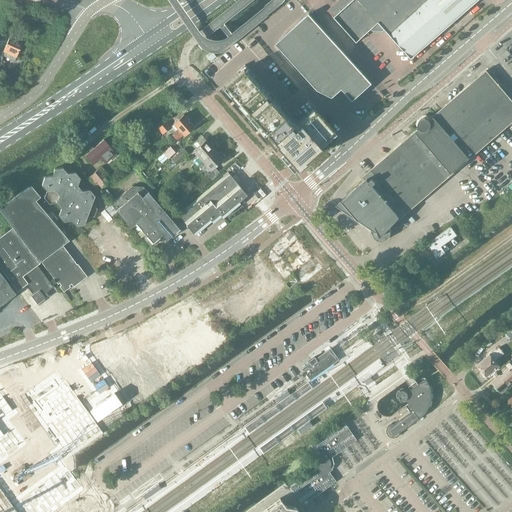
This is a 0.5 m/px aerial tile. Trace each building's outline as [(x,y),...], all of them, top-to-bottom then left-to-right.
[(328,11),(357,43),(371,29),(373,31),(383,31),(385,30),(411,59),(479,0),(340,0),(339,1),(328,11)] [(333,98),(342,89),(353,101),(372,84),(310,14),(277,44),(319,91),(333,98)] [(9,39),(3,52),(4,52),(16,58),(22,44),(9,39)] [(367,226),(372,235),(373,236),(373,237),(374,238),(375,239),(375,240),(376,241),(377,241),(378,242),(379,242),(380,242),(382,243),(383,242),(384,242),(385,242),(386,241),(387,241),(387,240),(388,240),(388,239),(389,238),(390,237),(390,236),(390,235),(390,233),(390,232),(390,231),(389,230),(389,229),(388,228),(398,220),(399,221),(468,162),(511,125),(511,100),(487,71),(453,100),(432,118),(430,120),(428,119),(426,118),(424,118),(424,117),(424,116),(424,117),(423,118),(423,119),(420,121),(418,122),(417,122),(418,122),(419,122),(419,124),(419,126),(420,128),(418,130),(409,137),(410,138),(403,144),(402,143),(363,177),(363,178),(364,176),(367,179),(349,194),(371,221),(366,224),(367,226)] [(240,72),(225,85),(247,111),(248,110),(251,114),(250,114),(273,140),(273,139),(276,143),(277,144),(279,147),(280,147),(282,150),(283,152),(283,151),(285,154),(286,155),(286,154),(289,157),(288,158),(293,164),(294,163),(295,165),(296,166),(297,165),(296,165),(299,162),(299,163),(300,162),(300,161),(303,159),(304,158),(307,155),(307,156),(308,155),(311,152),(311,153),(312,152),(312,151),(314,149),(315,149),(316,148),(315,148),(318,145),(319,146),(320,145),(319,144),(322,142),(323,141),(326,139),(327,138),(330,135),(330,136),(331,135),(331,134),(334,132),(335,131),(334,130),(333,129),(315,108),(297,124),(293,120),(287,126),(280,118),(273,110),(272,110),(266,102),(265,102),(262,97),(261,97),(254,89),(247,81),(240,72)] [(169,87),(141,108),(198,185),(145,225),(166,252),(232,203),(234,201),(237,198),(239,196),(240,193),(240,190),(240,186),(239,183),(237,180),(169,87)] [(132,121),(37,192),(106,276),(116,268),(127,281),(154,260),(103,192),(156,153),(132,121)] [(0,330),(25,312),(0,278),(0,271),(15,260),(58,317),(101,285),(51,217),(53,216),(32,188),(0,211),(0,330)] [(427,244),(432,251),(437,258),(446,252),(442,246),(458,235),(451,226),(442,232),(431,240),(427,244)] [(143,323),(88,362),(108,389),(234,298),(251,323),(288,297),(286,295),(299,285),(276,254),(265,261),(263,258),(153,336),(143,323)] [(408,272),(404,275),(409,282),(413,278),(408,272)] [(477,366),(487,377),(500,366),(496,361),(504,354),(499,348),(491,355),(490,355),(477,366)] [(317,361),(314,357),(308,362),(309,363),(304,367),(305,369),(303,371),(308,378),(313,375),(314,377),(324,370),(323,368),(332,362),(326,355),(317,361)] [(510,369),(493,383),(501,393),(511,383),(511,379),(511,358),(505,364),(510,369)] [(406,400),(409,405),(419,419),(421,417),(422,417),(424,414),(425,413),(426,411),(427,410),(428,409),(429,407),(430,405),(430,403),(431,402),(431,400),(431,398),(431,396),(431,394),(431,392),(430,391),(430,389),(428,385),(425,380),(407,392),(407,393),(408,393),(408,394),(408,395),(408,396),(408,397),(408,398),(407,398),(407,399),(406,399),(406,400)] [(0,490),(15,511),(49,511),(82,489),(62,461),(102,432),(68,384),(60,390),(55,384),(47,389),(43,392),(37,396),(40,400),(35,403),(32,399),(23,406),(14,393),(5,400),(0,393),(0,490)] [(405,400),(406,400),(406,399),(407,399),(407,398),(408,398),(408,397),(408,396),(408,395),(408,394),(408,393),(407,393),(407,392),(406,392),(405,391),(404,390),(403,390),(401,391),(400,391),(399,392),(399,393),(398,393),(398,394),(398,395),(398,396),(398,397),(398,398),(399,399),(399,400),(400,400),(401,401),(403,401),(404,401),(405,400)] [(419,419),(409,405),(406,407),(410,412),(390,427),(389,428),(389,429),(388,429),(388,430),(388,431),(388,432),(388,433),(389,434),(390,435),(391,435),(391,436),(393,436),(395,436),(419,419)] [(316,466),(316,468),(317,468),(318,469),(319,470),(320,470),(320,471),(321,471),(322,471),(323,471),(324,471),(325,470),(326,470),(328,473),(330,472),(331,471),(332,470),(332,469),(333,468),(333,467),(333,466),(333,465),(333,463),(333,461),(333,460),(332,459),(331,457),(355,440),(343,423),(343,422),(309,446),(318,458),(317,459),(316,460),(316,461),(316,462),(315,462),(315,463),(315,464),(315,465),(316,466)] [(317,468),(316,468),(290,487),(303,505),(336,481),(330,472),(328,473),(326,470),(325,470),(324,471),(323,471),(322,471),(321,471),(320,471),(320,470),(319,470),(318,469),(317,468)] [(0,511),(15,511),(0,490),(0,511)] [(261,511),(297,511),(295,508),(285,507),(280,499),(261,511)]
